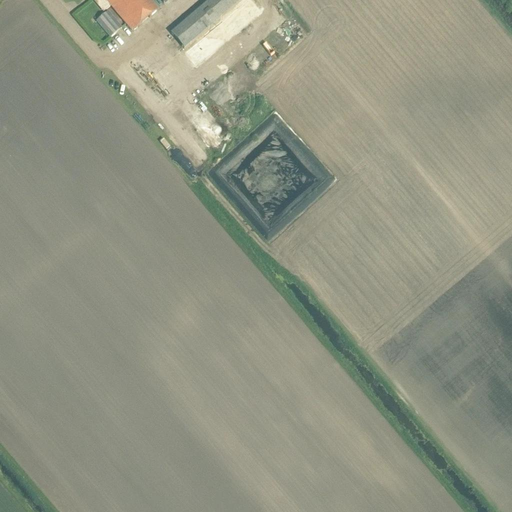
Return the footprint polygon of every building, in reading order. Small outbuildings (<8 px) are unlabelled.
[(104,0),(133,33),(158,11),(148,0),(104,0)] [(212,0),(171,36),(184,51),(243,0),(212,0)] [(96,23),(110,39),(122,29),(108,13),(96,23)] [(192,130),(187,132),(191,141),(196,139),(192,130)] [(223,136),(210,139),(213,148),(225,145),(223,136)]
